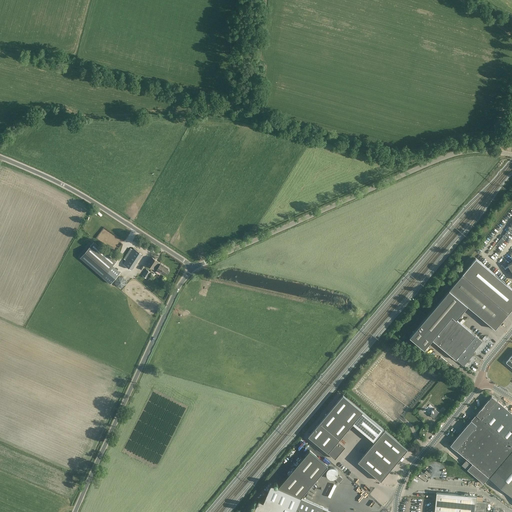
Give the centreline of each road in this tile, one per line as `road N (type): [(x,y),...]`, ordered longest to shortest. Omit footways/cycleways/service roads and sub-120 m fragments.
road 1 (unclassified): [(511,154),(442,157),(192,267)]
road 2 (unclassified): [(75,511),(192,267)]
road 3 (unclassified): [(192,267),(61,184),(0,158)]
road 4 (residential): [(395,511),(407,472),(484,378)]
